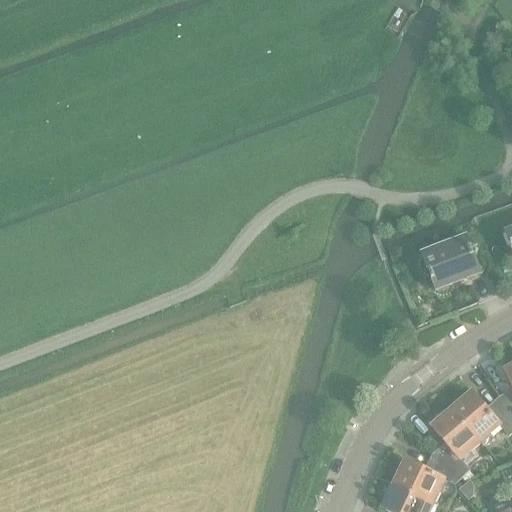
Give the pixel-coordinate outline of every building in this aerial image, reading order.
[(436,293),(480,275),(467,240),(422,257),(436,293)] [(511,384),(511,400),(503,405),(511,417),(511,368),(505,372),(511,384)] [(472,395),(452,412),(478,442),(487,434),(489,437),(500,427),(509,439),(511,436),(511,417),(503,405),(502,406),(490,415),(472,395)] [(452,412),(431,429),(450,450),(437,461),(461,480),(468,472),(469,470),(461,461),(470,453),(468,451),(478,442),(452,412)] [(405,464),(394,488),(430,504),(436,491),(439,492),(444,481),(456,486),(461,480),(437,461),(430,476),(405,464)] [(426,511),(430,504),(394,488),(384,511),(426,511)] [(511,511),(511,502),(494,509),(495,511),(511,511)]
